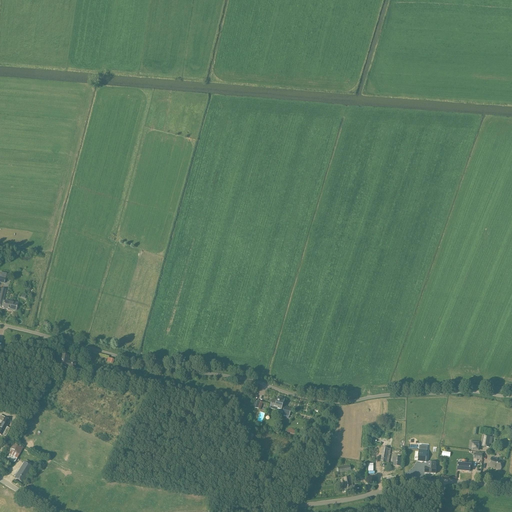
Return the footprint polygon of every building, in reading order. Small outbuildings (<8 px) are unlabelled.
[(5,290),(1,289),(0,293),(0,307),(1,307),(3,307),(3,308),(16,311),(18,304),(5,301),(3,300),(5,290)] [(68,356),(61,355),(59,366),(75,369),(76,363),(67,361),(68,356)] [(285,399),(278,397),(277,401),(272,400),(270,408),(277,411),(278,409),(283,411),(282,416),(289,418),(291,409),(284,407),(284,408),(282,407),(285,399)] [(262,402),(256,400),(253,408),(260,410),(262,402)] [(0,434),(2,436),(10,420),(0,415),(0,420),(2,422),(0,425),(0,434)] [(490,437),(483,436),(481,446),(488,448),(490,437)] [(470,441),(470,444),(469,450),(478,451),(479,443),(470,441)] [(23,448),(13,442),(4,460),(11,465),(12,462),(14,463),(23,448)] [(426,463),(426,454),(427,450),(423,450),(423,445),(420,444),(420,449),(419,449),(418,454),(418,462),(426,463)] [(497,459),(491,458),(488,466),(500,470),(503,461),(497,459)] [(467,461),(462,460),(462,464),(458,464),(457,470),(469,472),(470,465),(466,464),(467,461)] [(32,467),(24,462),(14,478),(22,483),(32,467)] [(436,463),(427,463),(427,467),(424,467),(424,473),(435,474),(436,463)] [(352,487),(351,477),(342,478),(344,492),(355,490),(354,486),(352,487)]
